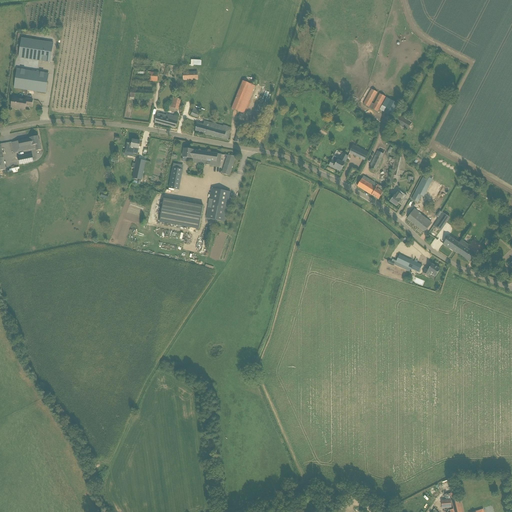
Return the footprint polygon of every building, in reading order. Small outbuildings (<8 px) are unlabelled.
[(22,39),(19,57),(50,62),(53,43),(22,39)] [(17,69),(14,88),(46,93),(49,74),(17,69)] [(148,72),(148,74),(147,80),(147,82),(158,82),(158,73),(148,72)] [(232,109),(239,112),(250,84),(243,81),(232,109)] [(130,97),(153,99),(154,91),(130,89),(130,97)] [(372,89),(363,104),(377,112),(386,97),(380,94),(374,104),(372,103),(378,93),(372,89)] [(173,98),(171,108),(178,110),(181,100),(173,98)] [(17,100),(13,100),(12,100),(11,107),(25,110),(26,105),(32,106),(33,100),(25,99),(25,100),(17,99),(17,100)] [(391,100),(384,112),(391,116),(398,104),(391,100)] [(191,115),(198,118),(201,110),(194,108),(191,115)] [(390,121),(407,131),(412,123),(395,113),(390,121)] [(155,123),(175,129),(179,118),(166,114),(165,117),(157,115),(155,123)] [(224,139),(228,140),(231,130),(227,129),(228,128),(204,121),(203,126),(197,124),(195,131),(224,139)] [(30,139),(11,143),(13,153),(36,149),(37,151),(42,150),(39,140),(38,136),(30,138),(30,139)] [(131,147),(126,146),(125,152),(138,154),(139,149),(140,142),(132,140),(131,147)] [(352,145),(349,153),(364,160),(368,153),(352,145)] [(220,163),(222,155),(222,154),(193,150),(184,149),(183,157),(183,158),(182,162),(187,162),(187,158),(193,159),(193,163),(219,167),(220,163)] [(34,162),(32,154),(18,157),(19,165),(34,162)] [(338,170),(339,169),(341,171),(345,164),(344,164),(348,157),(343,154),(340,160),(334,157),(329,166),(338,170)] [(229,176),(235,156),(228,155),(222,174),(229,176)] [(372,162),(379,165),(382,158),(375,155),(372,162)] [(145,161),(137,160),(135,167),(137,168),(133,181),(140,183),(145,169),(144,168),(145,161)] [(169,189),(179,190),(183,166),(173,164),(169,189)] [(397,176),(398,170),(393,169),(389,184),(392,185),(393,182),(394,176),(397,176)] [(364,176),(357,186),(378,200),(383,192),(378,189),(380,186),(364,176)] [(421,196),(423,197),(431,181),(423,177),(412,201),(417,203),(421,196)] [(231,192),(212,189),(206,218),(225,222),(231,192)] [(406,196),(401,192),(399,194),(397,192),(395,196),(394,196),(390,202),(397,207),(399,203),(401,205),(401,206),(402,206),(407,196),(406,196)] [(193,204),(180,202),(164,199),(160,221),(199,229),(203,206),(193,204)] [(414,209),(407,219),(425,232),(432,223),(421,215),(421,214),(414,209)] [(469,246),(461,240),(457,238),(454,236),(450,233),(449,236),(443,244),(456,252),(469,262),(474,254),(467,249),(469,246)] [(417,263),(403,257),(399,255),(396,262),(400,264),(411,269),(413,265),(415,266),(417,263)] [(428,270),(426,269),(423,273),(428,276),(430,273),(436,277),(440,270),(432,264),(428,270)] [(461,511),(458,499),(451,501),(454,511),(461,511)]
